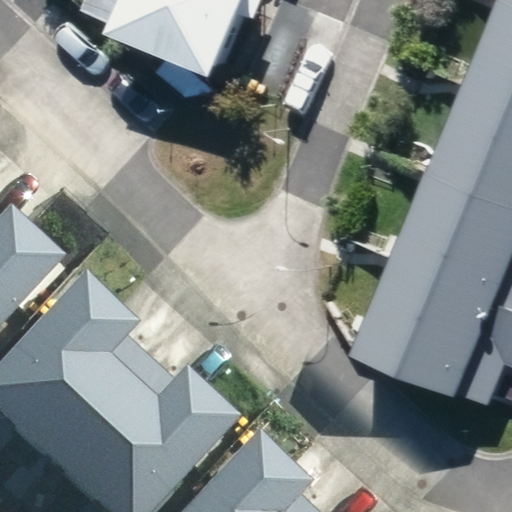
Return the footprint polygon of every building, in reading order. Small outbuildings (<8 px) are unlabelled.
[(244,0),(132,0),(118,40),(216,77),(244,0)] [(511,0),(505,0),(359,372),(492,424),(511,372),(511,0)] [(0,234),(0,329),(48,279),(0,234)] [(62,282),(0,352),(0,454),(65,511),(143,511),(222,423),(62,282)] [(306,511),(232,447),(174,511),(306,511)]
